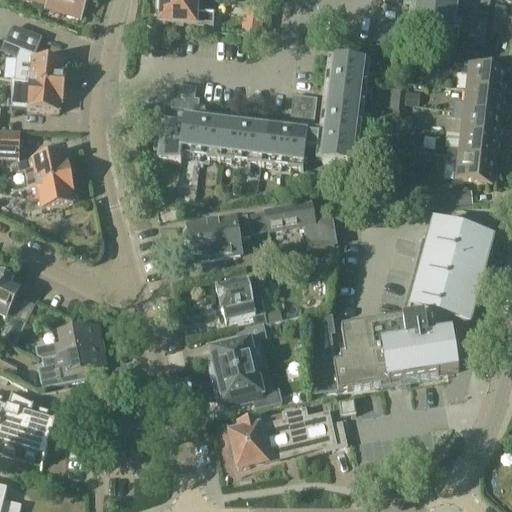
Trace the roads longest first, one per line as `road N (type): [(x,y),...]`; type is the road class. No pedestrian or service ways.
road 1 (residential): [(369,0),(356,13),(305,12),(276,80),(174,65),(100,102)]
road 2 (residential): [(190,511),(136,298)]
road 3 (residential): [(136,298),(100,102)]
road 4 (residential): [(136,298),(89,288),(0,246)]
road 5 (tertiary): [(450,490),(496,414),(511,360)]
road 6 (residential): [(111,58),(0,12)]
